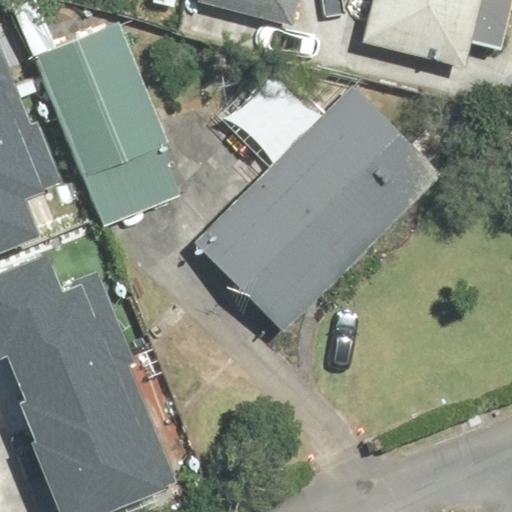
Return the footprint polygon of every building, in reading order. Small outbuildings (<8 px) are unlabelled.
[(30,0),(16,0),(0,7),(0,8),(94,233),(171,201),(149,149),(159,145),(108,25),(51,49),(30,0)] [(283,33),(291,0),(188,0),(186,10),(283,33)] [(360,0),(349,46),(451,71),(457,46),(488,54),(500,0),(360,0)] [(0,236),(40,221),(27,186),(56,175),(0,28),(0,236)] [(177,247),(269,340),(431,181),(339,87),(177,247)] [(46,245),(0,261),(0,346),(4,345),(62,511),(68,511),(178,474),(101,255),(55,271),(46,245)] [(178,316),(141,348),(183,396),(220,363),(178,316)]
